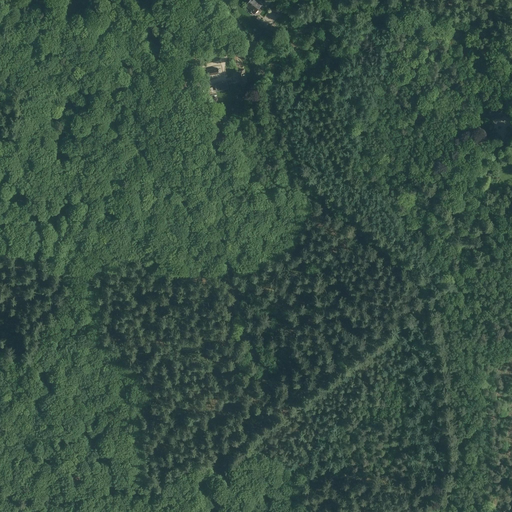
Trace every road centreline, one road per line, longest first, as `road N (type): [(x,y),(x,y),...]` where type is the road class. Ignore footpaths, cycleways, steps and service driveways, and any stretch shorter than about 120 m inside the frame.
road 1 (track): [(0,419),(61,299),(117,266),(143,235),(214,253),(286,404)]
road 2 (track): [(187,0),(152,138),(61,299)]
road 3 (track): [(274,99),(307,172),(412,266),(425,300)]
road 4 (track): [(425,300),(446,428),(435,508)]
road 5 (track): [(309,0),(511,40)]
road 6 (track): [(286,404),(425,300)]
